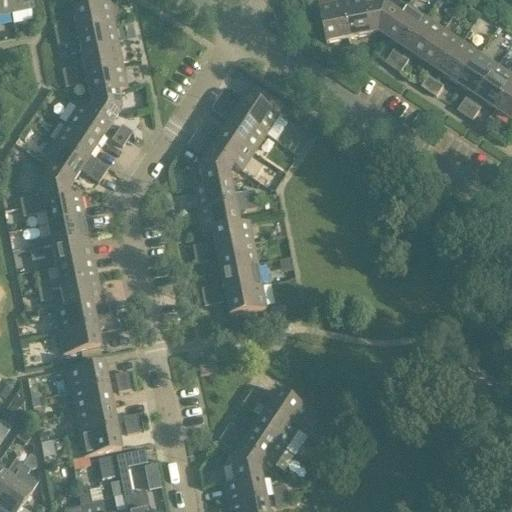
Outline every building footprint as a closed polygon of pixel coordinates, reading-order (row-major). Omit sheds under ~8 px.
[(0,0),(0,17),(10,16),(6,0),(0,0)] [(29,0),(6,0),(10,16),(32,11),(29,0)] [(348,41),(370,37),(364,10),(365,10),(363,0),(341,5),(348,41)] [(71,13),(76,35),(113,27),(108,5),(71,13)] [(326,46),(348,41),(341,5),(319,9),(326,46)] [(364,10),(370,37),(379,35),(386,40),(402,18),(401,17),(385,6),(365,10),(364,10)] [(407,9),(401,17),(402,18),(386,40),(404,52),(425,21),(407,9)] [(444,33),(425,21),(404,52),(422,64),(444,33)] [(113,27),(76,35),(80,56),(117,49),(113,27)] [(54,39),(67,37),(65,28),(53,30),(54,39)] [(422,64),(440,76),(461,45),(444,33),(422,64)] [(69,45),(67,37),(54,39),(56,48),(69,45)] [(479,57),(461,45),(440,76),(458,88),(479,57)] [(353,63),(362,61),(359,48),(350,50),(353,63)] [(80,56),(84,77),(121,70),(117,49),(80,56)] [(344,65),(353,63),(350,50),(341,52),(344,65)] [(392,55),(385,66),(392,71),(400,60),(392,55)] [(458,88),(476,100),(498,69),(479,57),(458,88)] [(407,65),(400,60),(392,71),(400,76),(407,65)] [(511,88),(511,78),(498,69),(476,100),(494,112),(510,90),(511,90),(511,88)] [(63,82),(76,79),(74,70),(61,73),(63,82)] [(84,77),(89,99),(115,93),(116,94),(126,92),(121,70),(84,77)] [(428,95),(436,84),(428,78),(420,89),(428,95)] [(77,88),(76,79),(63,82),(64,91),(77,88)] [(443,89),(436,84),(428,95),(436,100),(443,89)] [(238,109),(233,117),(264,138),(275,145),(287,126),(277,119),(274,117),(280,107),(255,90),(248,100),(246,98),(238,109)] [(511,124),(511,123),(511,91),(511,90),(510,90),(494,112),(511,124)] [(115,93),(89,99),(90,108),(86,114),(85,115),(108,130),(119,113),(116,94),(115,93)] [(231,104),(220,97),(215,105),(226,112),(231,104)] [(464,102),(456,113),(464,118),(472,107),(464,102)] [(215,105),(209,113),(220,120),(226,112),(215,105)] [(479,112),(472,107),(464,118),(472,124),(479,112)] [(96,149),(108,130),(85,115),(86,114),(77,109),(65,128),(96,149)] [(233,117),(221,135),(252,156),(264,138),(233,117)] [(84,166),(96,149),(65,128),(53,146),(84,166)] [(116,135),(126,143),(131,135),(121,128),(116,135)] [(24,142),(30,132),(27,130),(20,140),(24,142)] [(207,141),(196,133),(191,141),(202,148),(207,141)] [(121,150),(126,143),(116,135),(111,143),(121,150)] [(221,135),(209,153),(232,168),(231,169),(240,175),(252,156),(221,135)] [(202,148),(191,141),(186,148),(197,156),(202,148)] [(102,179),(92,172),(84,166),(53,146),(40,164),(49,170),(49,169),(72,184),(79,174),(87,179),(97,186),(102,179)] [(202,190),(228,185),(226,176),(231,169),(232,168),(209,153),(198,170),(202,189),(202,190)] [(97,164),(92,172),(102,179),(108,171),(97,164)] [(67,192),(72,184),(49,169),(49,170),(38,186),(40,198),(19,202),(20,211),(69,201),(69,200),(67,192)] [(233,206),(228,185),(202,190),(202,189),(192,191),(196,214),(233,206)] [(241,204),(254,202),(252,193),(240,196),(241,204)] [(47,228),(83,221),(79,198),(69,200),(69,201),(20,211),(22,220),(44,216),(47,228)] [(254,202),(241,204),(243,214),(256,211),(254,202)] [(237,226),(233,206),(196,214),(201,236),(211,234),(210,233),(237,227),(237,226)] [(29,254),(42,251),(51,249),(88,242),(83,221),(47,228),(49,240),(40,242),(27,244),(29,254)] [(215,254),(252,246),(248,231),(247,226),(247,224),(237,226),(237,227),(210,233),(211,234),(212,239),(215,254)] [(55,270),(92,263),(88,242),(51,249),(55,270)] [(252,248),(252,246),(215,254),(219,275),(256,268),(252,248)] [(193,258),(206,256),(204,247),(191,249),(193,258)] [(42,251),(29,254),(31,262),(44,260),(42,251)] [(206,256),(193,258),(195,267),(208,264),(206,256)] [(51,293),(59,291),(96,284),(92,263),(55,270),(58,282),(36,287),(38,296),(51,293)] [(223,296),(260,289),(256,268),(219,275),(222,287),(223,296)] [(90,307),(91,308),(101,306),(96,284),(59,291),(63,311),(64,312),(90,307)] [(222,287),(200,292),(202,301),(214,298),(223,296),(222,287)] [(265,311),(260,289),(223,296),(225,305),(228,318),(265,311)] [(196,302),(202,301),(200,292),(194,293),(195,302),(196,302)] [(52,302),(51,293),(38,296),(39,305),(52,302)] [(223,296),(214,298),(202,301),(204,309),(225,305),(223,296)] [(269,309),(271,317),(286,314),(285,306),(269,309)] [(94,328),(93,319),(91,308),(90,307),(64,312),(63,311),(53,314),(58,336),(94,328)] [(103,327),(117,324),(115,315),(93,319),(94,328),(103,327)] [(117,324),(103,327),(105,335),(118,333),(117,324)] [(99,351),(94,328),(58,336),(62,358),(99,351)] [(218,375),(216,364),(197,368),(199,379),(218,375)] [(102,366),(65,374),(70,396),(107,389),(102,366)] [(115,387),(128,384),(127,375),(114,378),(115,387)] [(130,393),(128,384),(115,387),(117,396),(130,393)] [(0,398),(4,401),(10,392),(0,385),(0,398)] [(107,389),(70,396),(74,417),(111,410),(107,389)] [(246,401),(257,408),(262,400),(251,393),(246,401)] [(264,413),(296,434),(308,415),(277,394),(264,413)] [(16,429),(24,416),(21,404),(17,399),(4,421),(16,429)] [(257,408),(246,401),(241,408),(252,416),(257,408)] [(111,410),(74,417),(78,438),(115,431),(111,410)] [(264,413),(252,431),(284,452),(296,434),(264,413)] [(124,429),(137,427),(135,418),(122,420),(124,429)] [(139,435),(137,427),(124,429),(126,438),(139,435)] [(222,437),(233,444),(238,436),(227,429),(222,437)] [(15,440),(25,447),(29,441),(28,434),(22,430),(15,440)] [(115,431),(78,438),(83,461),(120,453),(115,431)] [(252,431),(240,449),(263,464),(262,465),(271,471),(284,452),(252,431)] [(45,436),(38,438),(39,445),(47,443),(45,436)] [(222,437),(216,444),(228,451),(233,444),(222,437)] [(263,464),(240,449),(229,466),(233,485),(233,486),(260,481),(258,472),(262,465),(263,464)] [(317,453),(308,467),(310,469),(317,473),(326,459),(317,453)] [(29,457),(22,468),(0,500),(0,511),(19,511),(37,486),(26,478),(29,473),(36,471),(34,460),(29,457)] [(115,459),(123,499),(125,511),(148,511),(145,495),(132,498),(124,457),(115,459)] [(98,463),(101,482),(114,479),(110,460),(98,463)] [(80,472),(78,462),(71,463),(73,473),(80,472)] [(0,470),(0,500),(22,468),(14,463),(6,475),(0,470)] [(310,469),(304,478),(312,482),(317,473),(310,469)] [(223,487),(227,509),(264,502),(260,481),(233,486),(233,485),(223,487)] [(270,491),(273,500),(286,498),(284,489),(270,491)] [(80,511),(103,511),(101,503),(90,505),(87,490),(77,492),(80,508),(80,511)] [(288,507),(286,498),(273,500),(275,509),(288,507)] [(125,511),(123,499),(114,501),(115,511),(125,511)] [(265,511),(264,502),(227,509),(227,511),(265,511)]
